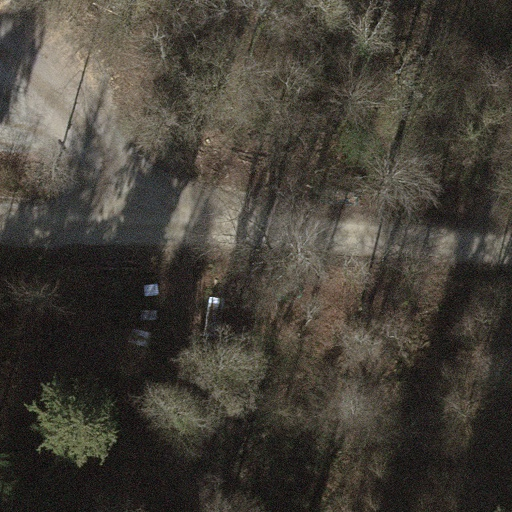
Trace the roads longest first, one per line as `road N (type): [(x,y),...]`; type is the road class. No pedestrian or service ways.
road 1 (track): [(172,234),(511,253)]
road 2 (track): [(172,234),(0,58)]
road 3 (track): [(0,226),(172,234)]
